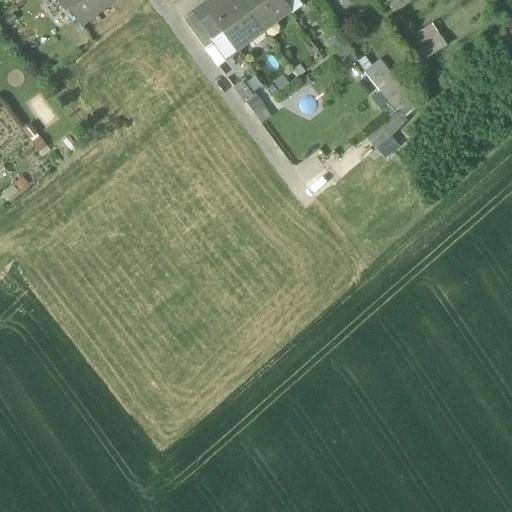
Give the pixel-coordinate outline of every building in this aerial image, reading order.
[(68,9),(81,25),(113,0),(56,0),(65,11),(68,9)] [(249,37),(261,28),(239,0),(210,0),(203,6),(224,35),(236,51),(251,40),(249,37)] [(239,0),(261,28),(272,19),(274,22),(289,11),(283,3),(280,0),(239,0)] [(286,0),(283,3),(289,11),(291,14),(302,6),(296,0),(286,0)] [(392,0),(387,4),(396,14),(412,0),(392,0)] [(183,21),(204,50),(212,44),(224,35),(203,6),(183,21)] [(399,17),(390,23),(399,38),(409,31),(399,17)] [(431,23),(402,42),(417,64),(445,45),(431,23)] [(224,59),(236,51),(224,35),(212,44),(224,59)] [(344,43),(333,52),(346,69),(357,61),(344,43)] [(212,44),(204,50),(217,67),(225,61),(224,59),(212,44)] [(379,60),(365,71),(368,76),(380,92),(396,113),(410,102),(379,60)] [(380,92),(368,76),(359,83),(371,99),(380,92)] [(233,88),(244,103),(255,95),(244,80),(233,88)] [(380,92),(371,99),(388,121),(397,114),(396,113),(380,92)] [(255,95),(244,103),(254,116),(264,108),(255,95)] [(410,102),(396,113),(397,114),(402,122),(416,109),(410,102)] [(264,108),(254,116),(261,125),(271,117),(264,108)] [(397,114),(388,121),(366,139),(374,150),(404,124),(402,122),(397,114)]
